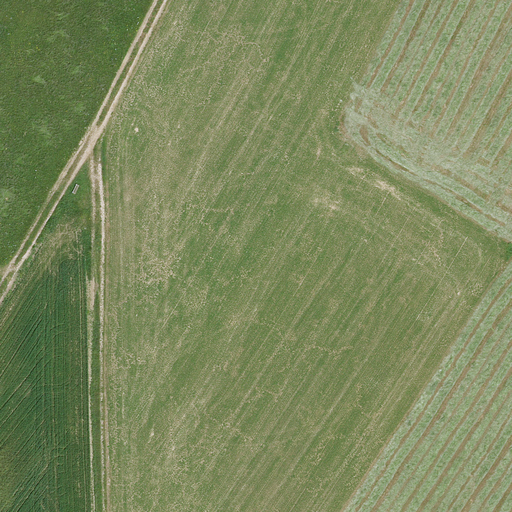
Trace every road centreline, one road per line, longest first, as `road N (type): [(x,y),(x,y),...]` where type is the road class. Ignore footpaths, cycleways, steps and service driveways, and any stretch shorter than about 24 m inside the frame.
road 1 (track): [(92,136),(100,511)]
road 2 (track): [(159,0),(92,136)]
